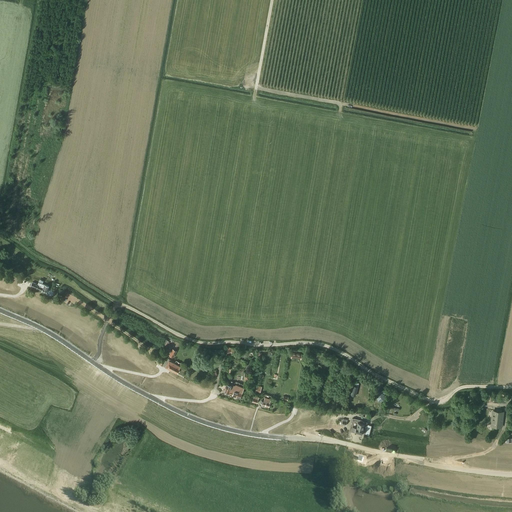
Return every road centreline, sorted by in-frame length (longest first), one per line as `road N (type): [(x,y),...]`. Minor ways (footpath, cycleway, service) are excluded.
road 1 (track): [(116,304),(196,342),(325,346),(436,403),(478,387)]
road 2 (unclassified): [(0,310),(199,420),(262,436),(341,442)]
road 3 (unclassified): [(511,474),(447,468),(341,442)]
